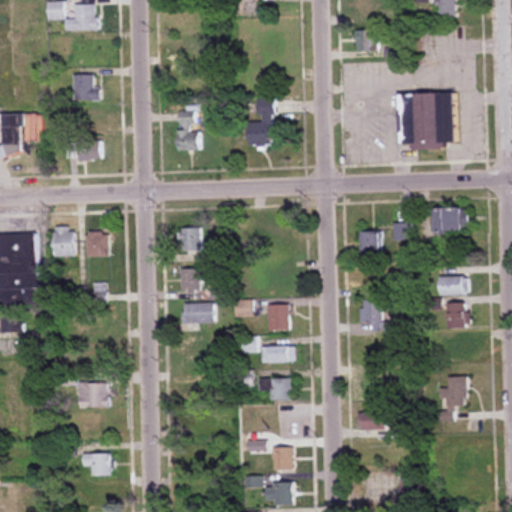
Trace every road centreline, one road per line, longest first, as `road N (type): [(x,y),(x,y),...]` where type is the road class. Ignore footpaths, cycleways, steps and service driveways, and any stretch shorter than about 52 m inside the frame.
road 1 (residential): [(511,179),(0,203)]
road 2 (residential): [(159,511),(143,0)]
road 3 (residential): [(337,511),(322,0)]
